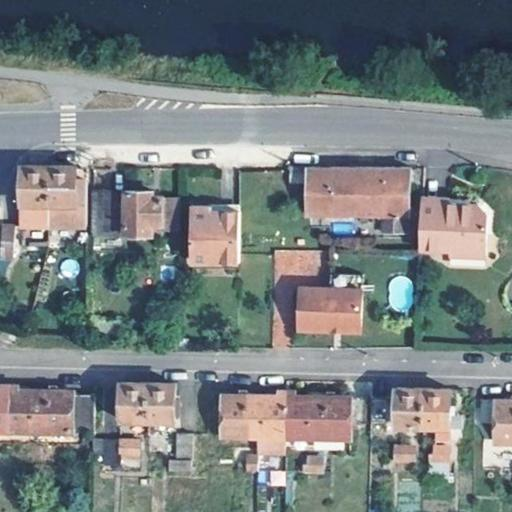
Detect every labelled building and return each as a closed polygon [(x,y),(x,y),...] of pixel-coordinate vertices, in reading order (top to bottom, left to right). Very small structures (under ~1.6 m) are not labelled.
[(23,228),(90,228),(89,183),(77,184),(77,169),(23,168),(23,228)] [(289,186),(310,187),(310,171),(289,170),(289,186)] [(390,218),(414,217),(414,171),(310,171),(310,219),(312,219),(327,218),(390,218)] [(453,195),(453,190),(426,190),(427,236),(456,236),(456,242),(494,242),(493,201),(482,190),(465,190),(464,195),(453,195)] [(157,236),(166,236),(166,202),(156,202),(156,198),(95,197),(96,240),(156,240),(157,236)] [(166,236),(181,236),(181,205),(166,205),(166,236)] [(243,249),(242,217),(216,218),(216,212),(195,212),(195,267),(243,267),(243,249)] [(327,218),(312,219),(312,227),(327,227),(327,218)] [(422,218),(390,218),(390,237),(422,236),(422,218)] [(7,230),(2,262),(14,262),(16,230),(7,230)] [(274,275),(319,275),(319,250),(274,250),(274,275)] [(340,287),(372,287),(373,273),(341,272),(340,287)] [(372,287),(340,287),(311,286),(310,326),(372,327),(372,287)] [(177,423),(178,385),(125,384),(124,422),(177,423)] [(397,428),(424,428),(424,389),(398,389),(397,428)] [(424,389),(424,428),(437,428),(437,442),(452,443),(453,390),(424,389)] [(0,434),(96,436),(98,397),(75,397),(75,392),(0,390),(0,434)] [(225,438),(259,439),(261,396),(225,395),(225,438)] [(259,439),(288,440),(288,397),(261,396),(259,439)] [(288,397),(288,440),(352,440),(353,423),(368,424),(369,398),(288,397)] [(372,399),(372,424),(389,424),(389,399),(372,399)] [(496,444),(511,444),(511,401),(483,401),(482,424),(497,424),(496,444)] [(193,436),(177,436),(177,462),(193,463),(193,436)] [(123,457),(141,457),(141,441),(107,440),(107,467),(123,467),(123,457)] [(412,448),(400,448),(400,456),(396,456),(395,463),(417,464),(417,457),(412,457),(412,448)] [(445,450),(434,449),(434,457),(430,457),(429,464),(449,464),(450,458),(445,458),(445,450)] [(43,453),(32,453),(32,462),(27,462),(27,469),(47,470),(47,462),(42,462),(43,453)] [(249,474),(258,474),(258,458),(254,458),(253,466),(249,466),(249,474)] [(258,458),(258,474),(269,474),(269,467),(265,466),(265,458),(258,458)] [(320,459),(311,459),(311,467),(305,467),(305,475),(327,475),(327,468),(320,467),(320,459)]
